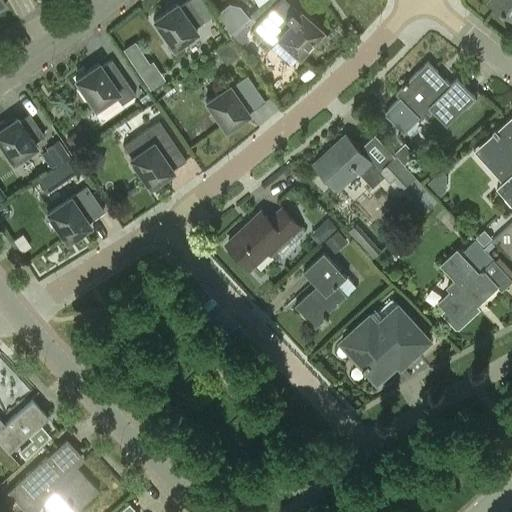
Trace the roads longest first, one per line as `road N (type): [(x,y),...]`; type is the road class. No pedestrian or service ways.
road 1 (residential): [(164,231),(371,51),(416,0)]
road 2 (residential): [(364,448),(164,231)]
road 3 (tertiary): [(198,511),(18,314)]
road 4 (residential): [(511,364),(364,448)]
road 5 (residential): [(18,314),(164,231)]
road 6 (residential): [(0,79),(121,0)]
